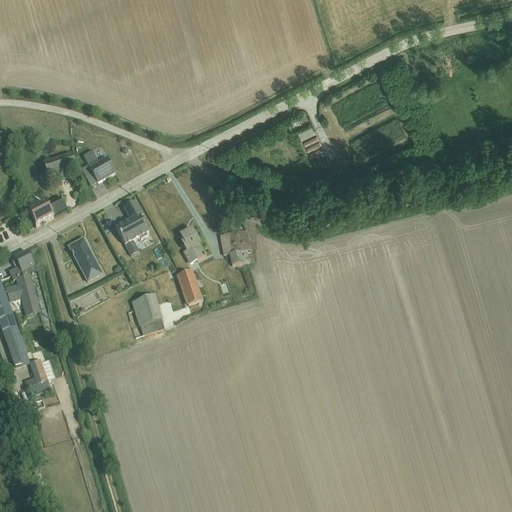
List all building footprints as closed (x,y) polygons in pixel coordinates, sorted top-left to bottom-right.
[(317,136),(304,142),(306,146),(319,140),(317,136)] [(319,142),(307,148),(309,152),(321,146),(319,142)] [(322,148),(310,154),(312,158),(324,152),(322,148)] [(88,169),(98,186),(116,176),(115,175),(116,173),(114,169),(112,169),(107,161),(99,166),(93,154),(83,159),(88,168),(88,169)] [(73,157),(44,166),(48,180),(58,177),(60,183),(69,180),(68,174),(77,171),(73,157)] [(98,186),(88,169),(81,172),(91,190),(98,186)] [(84,193),(77,196),(81,206),(87,204),(84,193)] [(46,206),(53,219),(67,211),(62,201),(59,200),(46,206)] [(131,223),(116,232),(125,249),(149,236),(141,220),(143,219),(136,205),(124,212),(131,223)] [(53,219),(46,206),(28,215),(36,230),(49,223),(54,221),(53,219)] [(116,229),(112,219),(103,223),(107,233),(116,229)] [(192,232),(181,239),(184,245),(182,246),(187,254),(183,256),(190,268),(206,258),(192,232)] [(248,233),(220,239),(223,259),(229,257),(232,269),(244,267),(242,255),(252,253),(248,233)] [(83,242),(69,250),(88,286),(103,278),(83,242)] [(19,270),(9,275),(14,284),(16,283),(26,319),(41,315),(35,294),(37,294),(36,289),(34,289),(31,277),(37,274),(27,254),(15,261),(18,267),(19,270)] [(193,273),(166,282),(176,312),(203,303),(193,273)] [(129,282),(118,288),(121,294),(132,287),(129,282)] [(4,293),(0,294),(0,327),(14,369),(15,368),(16,372),(29,367),(28,364),(29,363),(4,293)] [(141,302),(131,306),(140,331),(140,330),(143,339),(165,332),(162,323),(163,323),(155,298),(141,302)] [(40,362),(29,366),(36,387),(48,383),(40,362)] [(30,481),(10,487),(16,509),(43,501),(40,488),(33,490),(30,481)]
